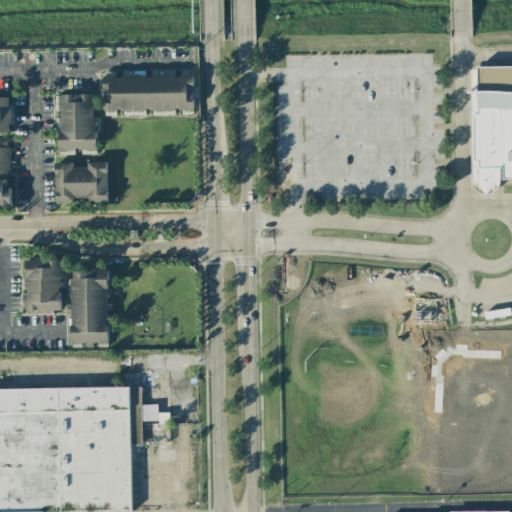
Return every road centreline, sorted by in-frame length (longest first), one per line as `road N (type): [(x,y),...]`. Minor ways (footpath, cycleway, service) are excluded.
road 1 (secondary): [(211,247),(215,511)]
road 2 (secondary): [(242,246),(242,38)]
road 3 (secondary): [(250,511),(244,313)]
road 4 (residential): [(33,225),(55,242),(89,248),(211,247)]
road 5 (residential): [(211,219),(33,225)]
